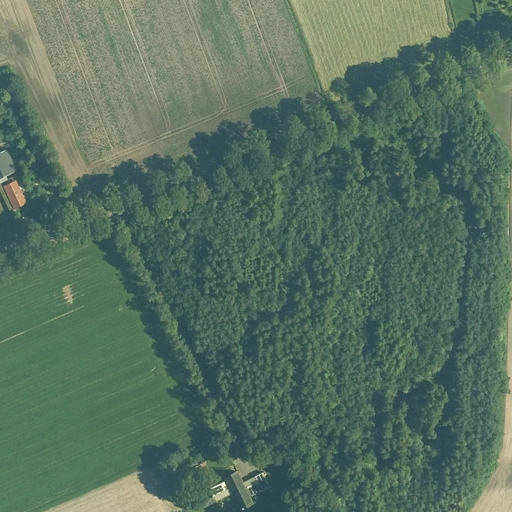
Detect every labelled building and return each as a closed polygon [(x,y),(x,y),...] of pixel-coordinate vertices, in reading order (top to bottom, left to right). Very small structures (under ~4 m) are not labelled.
[(5,150),(0,153),(0,177),(15,171),(5,150)] [(16,181),(2,187),(13,210),(26,204),(16,181)] [(196,461),(179,470),(186,485),(198,478),(193,468),(198,465),(196,461)] [(241,509),(243,508),(242,507),(252,502),(238,472),(224,479),(224,481),(208,489),(213,497),(229,490),(238,509),(241,507),(241,509)] [(261,491),(252,496),(270,487),(263,472),(254,476),(261,491)]
